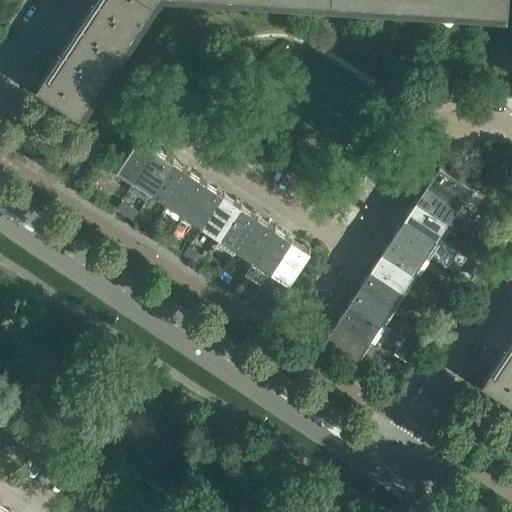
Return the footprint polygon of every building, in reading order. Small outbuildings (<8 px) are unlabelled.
[(346,0),(509,10),(509,0),(101,0),(51,75),(46,72),(38,84),(80,112),(154,0),(346,0)] [(133,183),(157,147),(139,135),(116,171),(133,183)] [(150,194),(174,158),(157,147),(133,183),(150,194)] [(167,205),(191,169),(174,158),(150,194),(167,205)] [(476,186),(440,163),(428,180),(464,204),(476,186)] [(184,216),(208,181),(191,169),(167,205),(184,216)] [(464,204),(428,180),(417,197),(453,221),(464,204)] [(201,228),(225,192),(208,181),(184,216),(201,228)] [(218,239),(242,203),(225,192),(201,228),(218,239)] [(453,221),(417,197),(406,215),(442,238),(453,221)] [(235,250),(259,214),(242,203),(218,239),(235,250)] [(252,261),(276,226),(259,214),(235,250),(252,261)] [(442,238),(406,215),(395,231),(430,255),(442,238)] [(269,273),(293,237),(276,226),(252,261),(269,273)] [(430,255),(395,231),(383,249),(419,272),(430,255)] [(287,285),(311,249),(293,237),(269,273),(287,285)] [(419,272),(383,249),(372,266),(408,289),(419,272)] [(408,289),(372,266),(361,283),(397,306),(408,289)] [(397,306),(361,283),(349,300),(385,323),(397,306)] [(385,323),(349,300),(338,317),(370,337),(374,340),(385,323)] [(374,340),(370,337),(338,317),(326,334),(362,358),(374,340)] [(511,346),(496,370),(491,367),(483,379),(511,398),(511,346)] [(15,511),(8,507),(0,502),(0,511),(15,511)]
